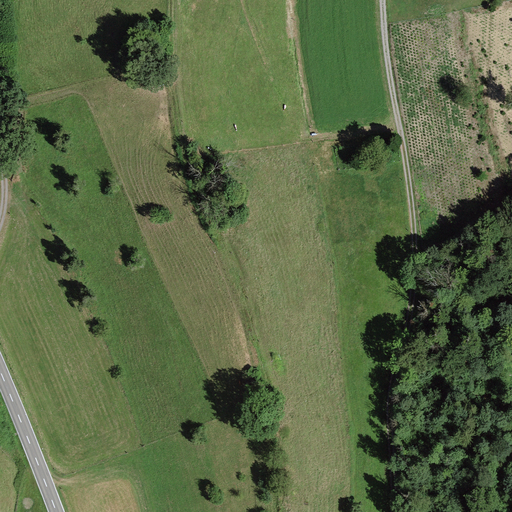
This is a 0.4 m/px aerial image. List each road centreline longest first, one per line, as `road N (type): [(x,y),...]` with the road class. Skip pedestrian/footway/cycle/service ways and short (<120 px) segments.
road 1 (track): [(398,511),(394,418),(416,222),(392,0)]
road 2 (secondary): [(0,371),(56,511)]
